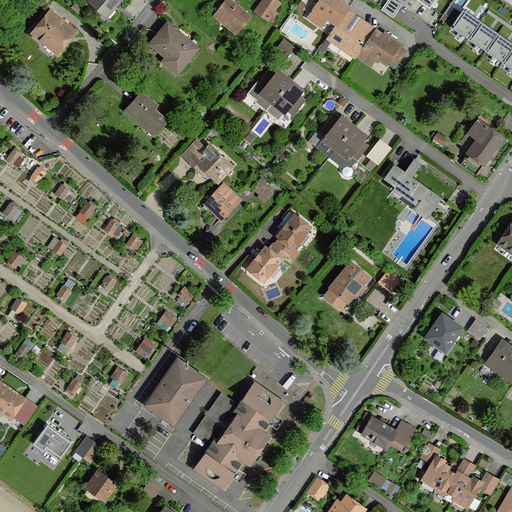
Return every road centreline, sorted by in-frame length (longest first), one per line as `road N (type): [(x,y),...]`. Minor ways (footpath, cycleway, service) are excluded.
road 1 (residential): [(355,396),(48,127)]
road 2 (residential): [(217,511),(0,360)]
road 3 (tertiary): [(372,372),(503,182)]
road 4 (residential): [(48,127),(157,0)]
road 5 (track): [(0,186),(135,281)]
road 6 (residential): [(511,456),(372,372)]
road 7 (tertiary): [(276,511),(355,396)]
